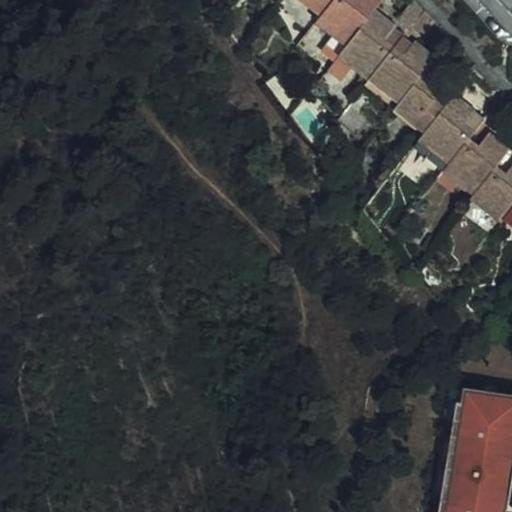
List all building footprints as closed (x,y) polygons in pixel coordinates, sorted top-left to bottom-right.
[(283,0),(279,6),(308,28),(329,0),(283,0)] [(329,0),(308,28),(304,33),(335,58),(364,20),(372,10),(358,0),(344,0),(340,7),(331,0),(329,0)] [(335,58),(329,66),(357,90),(382,58),(373,51),(384,36),(364,20),(335,58)] [(382,58),(357,90),(387,114),(414,78),(422,67),(402,51),(390,65),(382,58)] [(387,114),(383,119),(413,144),(422,133),(411,125),(434,95),(414,78),(387,114)] [(413,144),(407,150),(437,174),(456,148),(462,142),(455,136),(465,124),(442,106),(422,133),(413,144)] [(437,174),(432,180),(463,205),(485,177),(498,160),(477,143),(466,156),(456,148),(437,174)] [(495,225),(511,201),(511,176),(504,171),(493,184),(485,177),(463,205),(460,208),(489,232),(495,225)] [(511,201),(495,225),(511,238),(511,201)] [(426,504),(424,511),(442,511),(464,395),(447,391),(439,436),(443,437),(431,505),(426,504)] [(504,511),(511,468),(511,450),(511,447),(511,403),(464,395),(442,511),(504,511)] [(218,464),(231,459),(225,444),(212,449),(218,464)]
